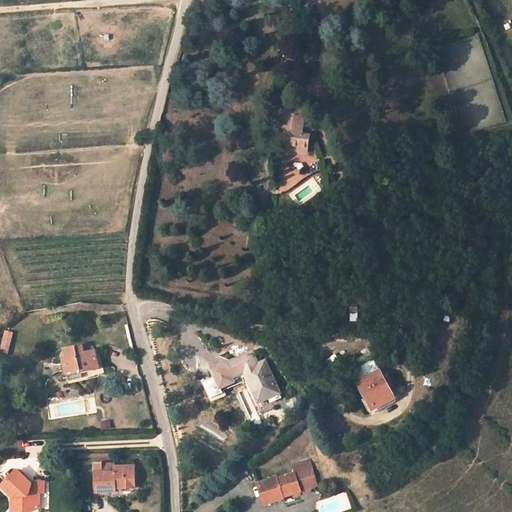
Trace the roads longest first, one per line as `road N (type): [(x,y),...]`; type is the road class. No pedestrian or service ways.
road 1 (unclassified): [(175,511),(130,280),(155,114),(186,0)]
road 2 (track): [(143,0),(0,10)]
